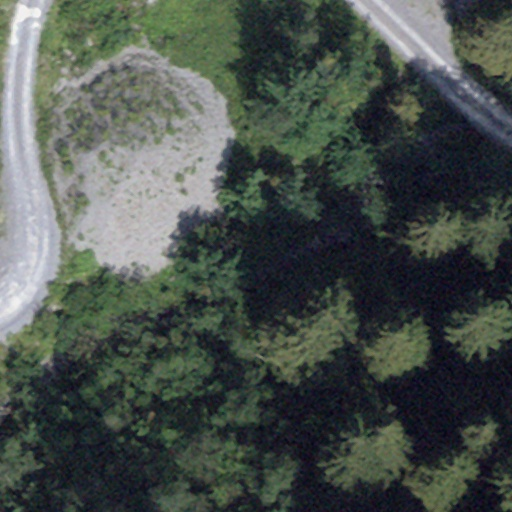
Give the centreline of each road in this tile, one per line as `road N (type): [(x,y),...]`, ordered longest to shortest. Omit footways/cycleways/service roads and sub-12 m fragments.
road 1 (track): [(35,0),(17,91),(30,260),(20,289),(0,306)]
road 2 (track): [(511,129),(357,0)]
